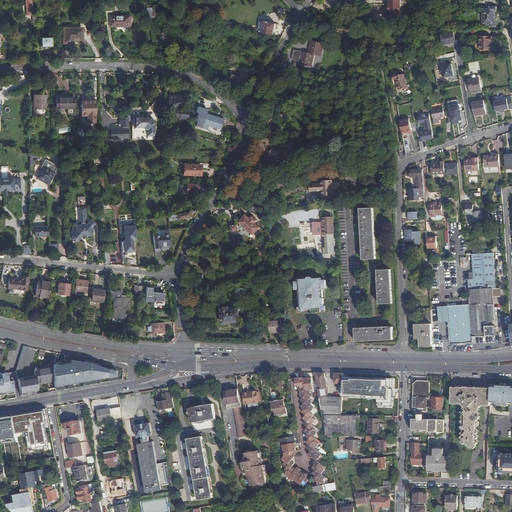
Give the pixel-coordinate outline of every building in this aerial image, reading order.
[(401,17),(400,0),(389,0),(389,6),(388,5),(388,10),(389,10),(389,17),(401,17)] [(496,7),(489,7),(489,9),(482,9),(482,25),(489,25),(489,27),(496,27),(496,23),(495,23),(495,11),(496,12),(496,7)] [(112,27),(131,27),(131,17),(111,17),(112,27)] [(260,20),(256,32),(261,33),(265,21),(260,20)] [(276,24),(265,21),(261,33),(273,36),(276,24)] [(70,40),(82,40),(82,29),(70,29),(70,28),(64,28),(64,43),(70,43),(70,40)] [(454,44),(455,52),(464,51),(462,40),(457,41),(455,32),(441,35),(443,46),(454,44)] [(489,36),(478,36),(479,50),(489,49),(488,41),(489,41),(489,36)] [(51,46),(51,38),(40,38),(41,46),(51,46)] [(294,52),(291,62),(303,66),(302,67),(311,70),(314,58),(320,60),(323,48),(312,45),(308,56),(294,52)] [(287,69),(283,67),(278,77),(282,79),(287,69)] [(455,80),(454,72),(447,74),(447,75),(437,78),(438,85),(442,84),(442,81),(448,79),(448,82),(455,80)] [(399,73),(396,73),(399,89),(407,87),(404,73),(399,74),(399,73)] [(239,76),(233,74),(231,81),(225,80),(224,86),(231,88),(230,90),(238,93),(241,85),(246,87),(247,86),(251,88),(253,81),(252,80),(247,79),(239,76)] [(468,79),(470,89),(471,92),(482,90),(480,76),(468,79)] [(47,95),(34,95),(35,110),(48,109),(47,95)] [(75,98),(57,98),(57,112),(69,111),(69,117),(76,117),(75,98)] [(175,98),(169,98),(169,112),(175,112),(175,113),(175,121),(180,121),(180,122),(188,122),(188,114),(179,114),(179,109),(183,109),(183,101),(176,101),(175,98)] [(511,98),(494,102),(496,112),(511,109),(511,98)] [(484,99),(473,101),(475,114),(487,112),(484,99)] [(97,102),(84,102),(84,117),(89,117),(90,125),(98,125),(97,102)] [(444,109),(436,111),(438,124),(440,124),(439,118),(446,117),(444,109)] [(0,125),(4,125),(3,120),(8,120),(21,120),(21,118),(10,117),(2,117),(2,112),(2,110),(0,110),(0,125)] [(423,140),(434,138),(429,114),(425,115),(423,113),(421,117),(419,117),(420,123),(426,122),(427,128),(425,130),(425,132),(422,133),(423,140)] [(224,121),(206,115),(203,125),(221,131),(224,121)] [(152,118),(136,118),(137,128),(146,128),(149,131),(149,136),(157,136),(156,122),(152,118)] [(130,130),(130,119),(123,119),(123,128),(125,128),(125,131),(113,131),(113,140),(130,139),(130,130)] [(0,129),(8,129),(8,120),(3,120),(4,125),(0,125),(0,129)] [(408,120),(399,122),(402,134),(411,132),(408,120)] [(272,147),(269,149),(269,150),(269,156),(275,156),(274,161),(280,160),(280,159),(286,160),(286,157),(289,157),(290,150),(277,149),(275,147),(272,147)] [(488,166),(499,165),(498,153),(492,154),(492,155),(488,155),(487,155),(488,163),(488,166)] [(41,155),(30,155),(30,159),(30,166),(34,165),(33,159),(41,159),(41,155)] [(433,168),(446,167),(445,164),(445,162),(445,156),(440,156),(440,158),(432,159),(433,168)] [(466,171),(480,170),(479,158),(474,158),(474,159),(474,160),(471,161),(470,159),(465,160),(466,171)] [(43,167),(37,178),(49,184),(54,173),(53,172),(56,166),(45,160),(41,167),(43,167)] [(446,176),(460,175),(459,163),(445,164),(446,167),(446,176)] [(196,165),(183,165),(183,175),(199,176),(199,166),(196,165)] [(416,189),(411,189),(411,201),(419,200),(417,169),(412,169),(413,172),(410,173),(411,177),(413,177),(413,178),(415,178),(416,189)] [(421,197),(426,197),(424,169),(417,169),(419,200),(421,200),(421,197)] [(0,191),(3,191),(3,192),(9,192),(9,191),(15,191),(15,190),(21,190),(21,179),(15,179),(15,178),(9,178),(9,179),(3,179),(3,178),(0,177),(0,191)] [(336,189),(336,180),(325,181),(325,184),(317,184),(318,191),(326,191),(326,199),(336,198),(336,189)] [(32,185),(31,185),(31,194),(45,194),(45,185),(32,185)] [(456,196),(447,196),(447,198),(448,202),(452,202),(453,206),(457,206),(456,196)] [(435,198),(431,198),(431,211),(436,211),(436,209),(444,209),(443,198),(438,198),(438,199),(435,199),(435,198)] [(475,204),(467,204),(468,212),(471,212),(474,214),(474,219),(475,219),(479,222),(482,219),(483,219),(482,209),(480,208),(479,208),(478,209),(475,207),(475,204)] [(78,207),(79,224),(78,224),(78,225),(77,226),(77,227),(77,228),(76,229),(76,230),(76,231),(72,236),(72,239),(75,241),(78,241),(81,237),(83,237),(84,237),(85,237),(86,237),(88,236),(89,235),(90,234),(90,233),(91,232),(91,231),(91,230),(91,229),(91,228),(91,227),(95,221),(91,217),(87,223),(86,222),(85,207),(78,207)] [(379,258),(377,207),(364,207),(366,258),(379,258)] [(326,231),(327,231),(338,231),(339,231),(338,214),(327,214),(327,223),(326,223),(326,231)] [(257,237),(263,229),(258,225),(260,222),(255,218),(253,221),(248,217),(242,224),(242,225),(240,228),(239,227),(233,228),(235,234),(241,233),(241,232),(242,232),(243,233),(245,230),(247,228),(252,231),(251,232),(251,233),(257,237)] [(132,240),(137,240),(135,224),(132,225),(132,229),(131,229),(132,232),(129,232),(130,235),(125,236),(125,240),(123,240),(124,242),(121,242),(121,246),(124,246),(124,247),(126,247),(127,252),(128,252),(128,253),(133,253),(133,251),(134,251),(132,240)] [(49,228),(36,228),(36,237),(49,237),(49,228)] [(417,243),(421,243),(421,231),(413,231),(413,228),(411,228),(411,230),(407,230),(407,239),(416,238),(417,243)] [(161,232),(162,236),(155,238),(157,250),(163,248),(168,247),(169,247),(173,246),(173,243),(172,243),(169,230),(161,232)] [(338,238),(338,231),(327,231),(327,250),(339,250),(339,244),(340,244),(339,238),(338,238)] [(437,237),(428,238),(428,248),(438,248),(437,237)] [(32,245),(24,246),(24,254),(32,255),(32,245)] [(494,288),(498,287),(496,252),(494,252),(474,253),(475,278),(470,278),(471,303),(448,305),(449,320),(451,343),(474,342),(473,336),(497,335),(496,326),(490,326),(490,322),(494,322),(496,318),(495,296),(494,288)] [(395,303),(394,269),(380,269),(381,304),(395,303)] [(303,280),(298,280),(298,286),(301,286),(301,288),(304,288),(304,289),(305,297),(305,298),(303,298),(303,306),(307,306),(307,311),(315,310),(319,310),(326,309),(326,304),(328,304),(328,296),(326,297),(325,295),(325,288),(325,286),(328,286),(328,284),(330,284),(330,278),(325,278),(325,276),(318,277),(316,275),(312,275),(310,277),(303,278),(303,280)] [(10,279),(9,288),(29,290),(30,278),(21,277),(21,280),(10,279)] [(51,282),(38,280),(37,295),(37,296),(48,297),(51,282)] [(88,281),(77,280),(75,292),(86,293),(88,281)] [(70,284),(59,283),(57,293),(68,295),(70,284)] [(152,287),(147,287),(145,301),(153,302),(153,303),(163,304),(164,293),(152,292),(152,287)] [(105,290),(93,289),(92,301),(96,301),(96,299),(103,300),(105,290)] [(110,300),(115,301),(113,318),(121,319),(121,314),(125,315),(126,314),(126,310),(129,310),(130,299),(121,297),(122,292),(116,291),(116,292),(111,292),(110,300)] [(440,321),(449,320),(448,305),(439,305),(440,321)] [(230,307),(221,308),(222,314),(221,314),(222,324),(237,322),(237,316),(240,316),(239,309),(230,310),(230,307)] [(39,323),(50,325),(50,321),(28,316),(27,321),(39,323)] [(272,332),(285,332),(284,319),(271,320),(272,332)] [(421,344),(434,344),(432,323),(418,324),(419,339),(421,339),(421,344)] [(164,334),(163,324),(151,325),(151,328),(148,328),(149,332),(151,332),(151,335),(164,334)] [(394,326),(357,327),(357,341),(395,339),(394,334),(396,334),(396,330),(395,330),(395,327),(394,327),(394,326)] [(30,347),(23,346),(18,371),(19,377),(26,376),(24,370),(30,347)] [(55,363),(54,368),(53,372),(53,373),(55,382),(56,388),(109,379),(109,381),(118,379),(118,373),(109,370),(109,371),(91,365),(71,361),(70,362),(59,364),(55,363)] [(38,385),(55,382),(53,373),(53,372),(54,368),(43,369),(39,370),(36,369),(35,370),(36,373),(36,376),(38,385)] [(2,378),(0,378),(0,396),(7,395),(7,394),(16,392),(14,378),(9,379),(8,372),(1,373),(2,378)] [(329,388),(325,373),(316,373),(319,392),(327,436),(340,436),(359,436),(360,416),(343,415),(343,401),(343,397),(329,397),(329,388)] [(38,385),(36,376),(19,379),(22,394),(39,391),(38,388),(38,385)] [(395,379),(344,377),(344,383),(343,397),(343,401),(348,401),(348,398),(377,399),(376,408),(393,408),(394,397),(392,397),(392,388),(394,388),(394,386),(395,379)] [(300,395),(301,396),(310,402),(313,397),(310,395),(312,392),(311,391),(312,390),(314,389),(312,378),(307,378),(304,379),(304,378),(299,378),(295,379),(297,386),(298,386),(298,389),(299,389),(300,392),(301,392),(301,394),(300,395)] [(427,408),(430,408),(431,381),(422,381),(417,381),(414,384),(414,385),(413,408),(417,408),(418,411),(427,411),(427,408)] [(40,395),(57,392),(56,388),(55,382),(38,385),(38,388),(39,391),(40,395)] [(497,385),(492,385),(492,387),(491,400),(499,401),(509,401),(510,401),(510,400),(511,399),(511,384),(507,384),(503,384),(500,384),(497,384),(497,385)] [(164,400),(157,401),(159,409),(161,409),(172,407),(169,391),(168,386),(165,387),(162,387),(164,400)] [(489,405),(491,405),(491,400),(492,387),(478,387),(477,386),(476,386),(476,387),(472,387),(468,387),(468,386),(465,386),(464,387),(452,386),(452,402),(461,402),(464,405),(463,405),(464,406),(463,407),(464,409),(461,412),(462,413),(462,414),(463,415),(461,416),(463,418),(461,421),(464,424),(461,427),(464,430),(461,432),(463,434),(461,437),(462,438),(463,440),(461,441),(462,443),(463,442),(464,444),(466,442),(471,447),(474,447),(479,443),(478,442),(480,441),(478,438),(479,437),(480,436),(477,433),(480,431),(477,427),(478,426),(477,425),(480,422),(478,420),(480,418),(480,417),(481,416),(479,415),(481,413),(479,411),(480,410),(479,408),(481,406),(480,405),(482,404),(489,404),(489,405)] [(225,391),(228,408),(234,407),(241,406),(238,389),(232,390),(225,391)] [(247,392),(244,393),(245,404),(248,403),(249,407),(259,405),(258,401),(257,392),(257,391),(252,392),(250,392),(247,392)] [(310,402),(301,396),(301,401),(304,404),(302,407),(311,414),(314,409),(311,406),(313,404),(310,402)] [(438,397),(433,397),(433,408),(443,408),(443,397),(438,397)] [(200,406),(189,408),(192,423),(215,419),(213,404),(200,406)] [(239,437),(246,436),(241,406),(234,407),(239,437)] [(289,424),(296,423),(294,411),(287,412),(286,413),(284,406),(281,406),(279,406),(279,408),(277,408),(277,406),(272,407),(273,416),(275,416),(276,422),(282,421),(282,419),(288,418),(289,424)] [(105,408),(97,409),(99,419),(112,417),(110,407),(105,408)] [(311,414),(302,407),(303,413),(306,415),(304,419),(313,426),(316,420),(313,418),(314,416),(311,414)] [(15,425),(16,431),(16,435),(17,437),(18,437),(22,435),(21,432),(27,431),(30,450),(48,447),(44,422),(48,421),(46,408),(39,409),(31,410),(23,412),(13,414),(15,425)] [(313,426),(304,419),(304,425),(308,427),(306,431),(315,437),(318,432),(314,430),(316,428),(313,426)] [(380,419),(369,419),(369,433),(379,433),(379,426),(379,424),(380,424),(380,419)] [(426,428),(430,428),(430,419),(426,419),(426,420),(417,420),(417,419),(414,419),(414,425),(414,428),(418,428),(418,430),(426,430),(426,428)] [(445,420),(430,419),(430,428),(430,430),(430,432),(445,433),(445,420)] [(82,431),(80,420),(65,423),(66,428),(68,428),(69,433),(82,431)] [(144,423),(135,425),(137,437),(141,436),(148,435),(152,435),(150,423),(150,422),(144,423)] [(5,437),(16,435),(16,431),(15,425),(8,427),(8,425),(3,426),(3,429),(0,429),(0,436),(4,436),(5,437)] [(315,437),(306,431),(306,437),(309,439),(307,443),(316,449),(320,444),(316,442),(318,439),(315,437)] [(148,435),(141,436),(142,443),(137,444),(145,492),(161,489),(160,485),(171,483),(168,462),(156,464),(153,442),(150,442),(148,435)] [(201,436),(187,439),(198,500),(213,497),(201,436)] [(362,447),(362,436),(359,436),(340,436),(340,443),(345,443),(345,450),(355,450),(355,453),(361,453),(362,447)] [(69,443),(71,455),(82,453),(80,441),(74,441),(74,440),(67,441),(67,443),(69,443)] [(385,440),(377,440),(377,450),(385,450),(385,445),(385,440)] [(296,447),(296,443),(282,445),(284,454),(291,452),(296,452),(295,447),(296,447)] [(316,449),(307,443),(307,449),(311,452),(309,455),(317,461),(321,456),(318,454),(319,451),(316,449)] [(413,464),(429,464),(429,453),(420,453),(421,443),(413,443),(413,456),(413,464)] [(439,471),(450,471),(450,469),(451,456),(445,456),(445,449),(440,449),(440,450),(435,450),(430,450),(429,453),(429,464),(429,471),(439,471)] [(258,450),(249,452),(255,485),(266,483),(263,465),(261,465),(258,450)] [(104,453),(106,463),(118,461),(116,451),(113,451),(113,452),(108,453),(104,453)] [(251,486),(255,485),(249,452),(245,453),(246,461),(242,462),(243,468),(245,468),(246,474),(246,475),(249,475),(251,486)] [(287,467),(294,458),(292,456),(291,452),(284,454),(284,457),(283,460),(285,462),(284,464),(287,467)] [(511,453),(502,453),(502,456),(500,456),(500,468),(502,468),(502,471),(511,471),(511,453)] [(386,461),(385,457),(361,459),(361,464),(378,463),(378,464),(379,464),(380,469),(387,468),(386,467),(386,463),(387,463),(387,461),(386,461)] [(74,458),(64,460),(66,469),(74,468),(76,468),(74,458)] [(285,475),(290,479),(296,470),(292,468),(295,464),(294,458),(287,467),(285,470),(287,471),(285,475)] [(313,469),(316,471),(322,475),(327,468),(317,461),(315,464),(315,465),(313,469)] [(87,479),(85,466),(83,467),(77,467),(76,468),(74,468),(76,480),(87,479)] [(297,483),(304,474),(300,472),(301,471),(298,468),(296,470),(290,479),(293,481),(294,481),(297,483)] [(43,469),(19,473),(22,493),(13,494),(14,502),(8,503),(9,507),(11,506),(12,509),(13,509),(13,511),(14,511),(34,511),(32,503),(35,502),(32,487),(36,486),(36,481),(40,480),(40,475),(44,474),(43,469)] [(322,475),(316,471),(314,474),(317,476),(314,480),(317,482),(318,486),(322,485),(325,485),(325,480),(326,478),(322,475)] [(308,476),(305,473),(304,474),(297,483),(299,484),(300,489),(308,488),(307,484),(309,481),(306,478),(308,476)] [(123,481),(112,483),(113,488),(114,497),(124,495),(125,495),(123,481)] [(323,491),(336,489),(335,483),(325,485),(322,485),(323,491)] [(89,488),(88,484),(80,486),(80,488),(76,488),(78,499),(82,498),(82,501),(90,500),(89,488)] [(48,498),(57,497),(55,488),(49,489),(49,493),(47,493),(48,498)] [(370,498),(369,492),(355,495),(357,505),(363,504),(366,503),(371,502),(370,498)] [(415,498),(415,504),(427,504),(428,504),(428,493),(415,493),(415,498)] [(451,493),(447,493),(446,507),(458,507),(459,494),(457,494),(455,494),(451,493)] [(480,494),(466,493),(466,505),(483,505),(484,494),(480,494)] [(390,498),(380,498),(376,498),(370,498),(371,502),(371,503),(373,511),(378,511),(379,507),(390,507),(390,505),(390,503),(390,501),(390,498)] [(91,511),(90,511),(102,511),(100,499),(93,500),(92,500),(93,503),(94,508),(94,510),(91,511)] [(115,504),(114,504),(115,511),(126,511),(125,502),(115,504)] [(336,511),(335,503),(326,505),(327,511),(336,511)]
